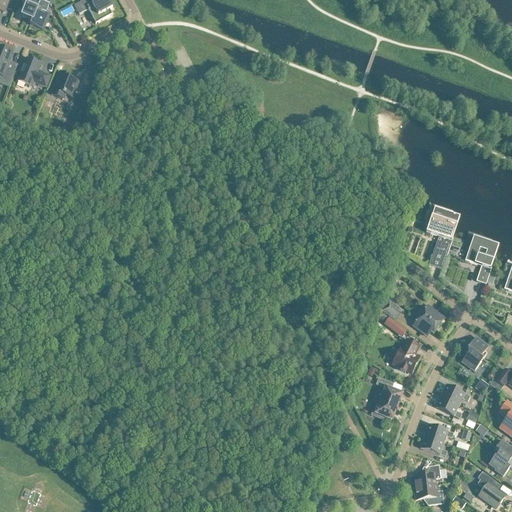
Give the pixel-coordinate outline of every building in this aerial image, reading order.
[(0,0),(0,12),(4,14),(10,0),(0,0)] [(39,0),(37,0),(24,0),(22,8),(26,10),(23,19),(31,22),(30,27),(42,32),(49,15),(45,14),(47,8),(38,4),(39,0)] [(109,12),(112,10),(109,4),(108,4),(105,0),(102,0),(100,1),(99,0),(87,0),(74,7),(79,17),(88,12),(95,26),(112,17),(109,12)] [(62,18),(73,12),(71,8),(60,14),(62,18)] [(6,71),(12,55),(0,50),(0,77),(0,85),(8,89),(14,74),(6,71)] [(37,73),(40,66),(27,61),(18,83),(31,88),(33,84),(46,89),(50,78),(37,73)] [(72,79),(60,74),(51,96),(63,101),(65,97),(72,99),(78,84),(71,81),(72,79)] [(68,139),(73,129),(64,125),(60,135),(68,139)] [(432,215),(426,234),(442,240),(437,254),(446,257),(453,237),(459,218),(434,209),(432,215)] [(473,237),(464,263),(481,268),(476,282),(485,285),(498,246),(473,237)] [(511,266),(503,291),(511,294),(511,266)] [(490,272),(488,285),(493,286),(496,274),(490,272)] [(403,313),(389,302),(381,313),(395,323),(403,313)] [(433,336),(444,321),(427,308),(422,315),(420,313),(416,319),(418,321),(412,328),(423,336),(426,331),(433,336)] [(406,332),(389,319),(383,326),(401,339),(406,332)] [(475,340),(467,351),(469,353),(461,364),(474,373),(486,356),(484,354),(488,349),(475,340)] [(413,359),(419,348),(406,341),(400,352),(399,352),(397,356),(396,355),(392,361),(394,362),(392,366),(400,370),(399,372),(405,375),(406,373),(411,376),(418,362),(413,359)] [(504,371),(496,383),(503,388),(506,383),(509,385),(509,386),(511,388),(511,378),(511,377),(504,371)] [(391,421),(401,396),(390,392),(393,386),(379,380),(376,387),(385,390),(379,407),(376,406),(371,417),(383,422),(384,419),(391,421)] [(483,396),(489,388),(481,382),(474,390),(483,396)] [(496,392),(499,388),(493,383),(490,388),(496,392)] [(470,399),(464,396),(446,387),(440,398),(459,407),(462,401),(467,404),(470,399)] [(456,413),(459,407),(440,398),(435,410),(453,418),(454,418),(459,421),(461,416),(456,413)] [(511,407),(507,404),(499,415),(507,421),(500,430),(511,439),(511,407)] [(475,426),(478,418),(471,415),(468,422),(475,426)] [(451,441),(453,436),(447,434),(447,433),(428,427),(424,439),(443,445),(446,439),(451,441)] [(481,438),(486,432),(480,427),(475,433),(481,438)] [(470,435),(464,433),(461,441),(468,443),(470,435)] [(441,452),(443,445),(424,439),(420,450),(439,457),(445,459),(447,454),(441,452)] [(468,447),(457,443),(455,449),(466,453),(468,447)] [(511,463),(510,462),(511,459),(511,450),(501,443),(495,451),(498,454),(495,459),(494,458),(488,466),(495,471),(494,472),(503,479),(509,470),(511,472),(511,471),(511,463)] [(440,481),(439,468),(426,469),(426,477),(412,478),(413,485),(414,484),(415,490),(435,488),(435,481),(440,481)] [(492,490),(496,485),(482,474),(477,480),(480,482),(477,486),(484,491),(478,498),(496,511),(505,499),(492,490)] [(436,494),(435,488),(415,490),(416,496),(414,496),(415,502),(429,501),(430,508),(443,506),(442,493),(436,494)] [(466,494),(462,500),(469,504),(472,499),(466,494)]
